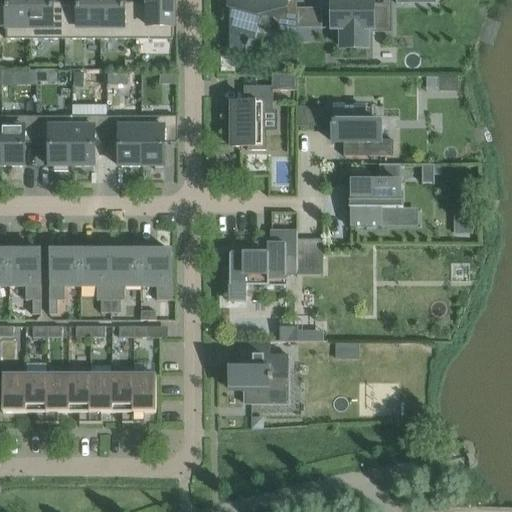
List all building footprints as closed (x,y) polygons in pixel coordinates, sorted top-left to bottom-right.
[(0,4),(0,28),(7,28),(7,40),(30,40),(29,0),(6,0),(6,4),(0,4)] [(29,0),(30,40),(65,40),(65,4),(53,4),(53,0),(29,0)] [(65,4),(65,40),(101,40),(100,0),(77,0),(77,4),(65,4)] [(100,0),(101,40),(136,40),(136,4),(124,4),(124,0),(100,0)] [(136,4),(136,40),(173,40),(172,0),(148,0),(149,4),(136,4)] [(229,0),(230,9),(232,10),(232,48),(250,48),(259,16),(277,11),(282,21),(297,17),(297,36),(298,36),(298,17),(297,0),(229,0)] [(332,9),(332,29),(342,29),(342,50),(366,50),(366,29),(387,29),(387,9),(373,9),(373,1),(372,1),(371,0),(344,0),(345,1),(341,1),(341,9),(332,9)] [(273,93),(297,93),(297,75),(272,76),(272,88),(244,88),(244,105),(232,105),(232,148),(247,148),(247,152),(267,152),(267,133),(263,133),(263,111),(273,111),(273,93)] [(298,108),(298,127),(326,127),(326,114),(313,114),(313,108),(298,108)] [(364,108),(335,108),(335,123),(333,123),(333,143),(344,143),(344,158),(394,158),(394,141),(381,141),(381,123),(364,123),(364,108)] [(37,118),(2,118),(2,168),(25,168),(25,144),(37,144),(37,118)] [(69,168),(72,168),(72,118),(37,118),(37,144),(50,144),(50,168),(54,168),(54,172),(69,173),(69,168)] [(107,118),(72,118),(72,168),(94,168),(94,144),(107,144),(107,118)] [(119,168),(142,167),(142,118),(107,118),(107,144),(119,144),(119,168)] [(177,118),(142,118),(142,167),(155,167),(155,171),(164,171),(165,144),(177,144),(177,118)] [(349,202),(349,210),(352,210),(352,216),(352,228),(351,227),(351,229),(367,229),(367,230),(378,230),(378,229),(382,229),(382,228),(381,228),(381,223),(400,223),(400,210),(404,210),(404,202),(401,202),(401,167),(422,167),(422,185),(434,185),(434,177),(441,177),(441,166),(434,166),(379,166),(379,168),(380,168),(380,183),(371,183),(352,183),(352,186),(352,202),(349,202)] [(287,276),(298,276),(298,233),(297,233),(297,234),(272,234),(272,246),(251,246),(251,247),(252,255),(230,255),(230,303),(246,303),(246,287),(287,287),(287,276)] [(0,286),(10,287),(10,245),(0,244),(0,286)] [(33,302),(42,302),(42,287),(41,287),(41,252),(22,252),(22,245),(10,245),(10,287),(26,287),(26,302),(33,302)] [(50,302),(58,302),(65,302),(65,287),(81,287),(81,245),(69,245),(69,252),(50,252),(50,287),(50,302)] [(101,302),(111,302),(111,252),(93,252),(93,245),(81,245),(81,287),(97,287),(97,302),(101,302)] [(111,302),(121,302),(125,302),(125,287),(141,287),(141,245),(129,245),(129,252),(111,252),(111,302)] [(157,302),(173,302),(173,287),(172,287),(172,252),(153,252),(153,245),(141,245),(141,287),(157,287),(157,302)] [(42,316),(42,302),(33,302),(33,316),(42,316)] [(58,316),(58,302),(50,302),(49,316),(58,316)] [(111,316),(111,302),(101,302),(101,316),(111,316)] [(121,316),(121,302),(111,302),(111,316),(121,316)] [(156,322),(156,312),(141,312),(141,322),(156,322)] [(0,328),(0,339),(14,340),(14,328),(0,328)] [(34,340),(48,340),(48,328),(34,328),(34,340)] [(48,328),(48,340),(63,340),(63,328),(48,328)] [(77,340),(91,340),(91,328),(77,328),(77,340)] [(91,328),(91,340),(106,340),(106,328),(91,328)] [(120,340),(134,339),(134,328),(120,328),(120,340)] [(134,339),(149,339),(149,328),(134,328),(134,339)] [(280,331),(280,343),(298,343),(298,331),(280,331)] [(289,359),(289,357),(271,357),(271,358),(269,358),(269,345),(271,345),(271,343),(240,343),(240,345),(243,345),(243,348),(243,349),(242,349),(242,357),(242,370),(238,370),(229,369),(229,384),(229,386),(230,386),(230,391),(244,391),(245,391),(245,405),(251,405),(251,406),(263,406),(263,405),(269,405),(269,381),(273,381),(273,380),(288,380),(288,378),(288,359),(289,359)] [(336,344),(335,361),(347,361),(348,344),(336,344)] [(26,414),(26,377),(4,377),(4,383),(0,383),(0,398),(3,399),(3,414),(26,414)] [(48,425),(48,377),(26,377),(26,414),(37,414),(37,424),(36,424),(36,425),(48,425)] [(69,414),(69,377),(48,377),(48,425),(59,425),(59,424),(58,424),(58,414),(69,414)] [(91,425),(91,377),(69,377),(69,414),(81,414),(81,424),(80,424),(80,425),(91,425)] [(112,415),(112,377),(91,377),(91,425),(102,425),(102,424),(101,424),(101,415),(112,415)] [(134,425),(134,377),(112,377),(112,415),(124,414),(124,424),(123,424),(123,425),(134,425)] [(134,377),(134,425),(145,425),(145,424),(144,424),(144,415),(156,415),(157,377),(134,377)]
